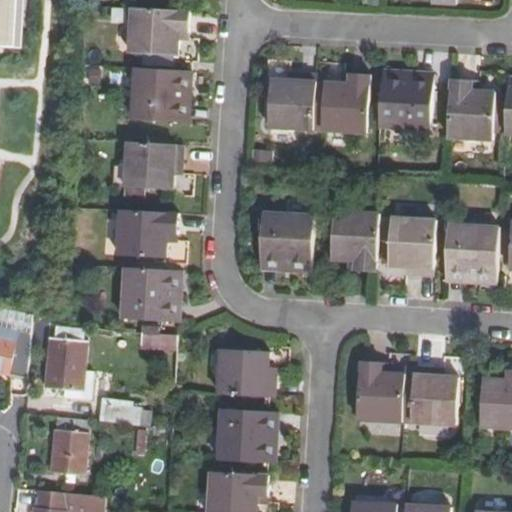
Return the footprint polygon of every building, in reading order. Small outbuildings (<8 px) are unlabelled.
[(0,0),(0,34),(31,36),(32,0),(0,0)] [(187,33),(188,15),(129,11),(127,53),(177,57),(178,32),(187,33)] [(130,120),(179,123),(181,92),(190,92),(190,74),(132,71),(130,120)] [(385,74),(382,127),(430,131),(433,85),(403,84),(404,75),(385,74)] [(433,77),(404,75),(403,84),(433,85),(433,77)] [(263,132),(326,136),(328,105),(318,104),(319,86),(319,81),(289,79),(289,84),(267,83),(263,132)] [(347,87),(319,86),(318,104),(328,105),(326,136),(362,138),(366,81),(347,80),(347,87)] [(473,85),(453,84),(450,142),(493,144),(496,93),(473,92),(473,85)] [(188,124),(190,92),(181,92),(179,123),(188,124)] [(181,166),(182,148),(127,145),(124,187),(172,189),(173,166),(181,166)] [(177,237),(178,218),(119,214),(116,257),(165,261),(166,236),(177,237)] [(267,214),(265,262),(298,264),(298,273),(313,274),(316,217),(267,214)] [(359,275),(378,277),(382,218),(337,216),(333,262),(359,264),(359,275)] [(416,278),(434,280),(438,224),(396,221),(393,271),(416,273),(416,278)] [(480,278),(480,286),(498,287),(502,232),(452,228),(449,277),(480,278)] [(264,271),(298,273),(298,264),(265,262),(264,271)] [(120,319),(168,322),(170,289),(180,290),(181,274),(123,271),(120,319)] [(448,284),(480,286),(480,278),(449,277),(448,284)] [(170,289),(168,322),(178,322),(180,290),(170,289)] [(62,326),(61,339),(86,341),(87,330),(62,326)] [(181,338),(147,336),(146,351),(180,353),(181,338)] [(0,372),(29,380),(32,347),(0,338),(0,372)] [(85,392),(87,372),(90,342),(86,341),(61,339),(54,338),(49,388),(69,391),(85,392)] [(220,397),(275,400),(275,379),(270,379),(271,356),(223,353),(220,397)] [(416,396),(417,373),(407,372),(407,378),(384,377),(384,369),(364,368),(360,422),(404,425),(406,395),(416,396)] [(98,372),(87,372),(85,392),(69,391),(69,399),(94,401),(98,372)] [(406,395),(404,425),(456,428),(458,381),(437,380),(437,374),(417,373),(416,396),(406,395)] [(485,431),(511,432),(511,384),(488,384),(485,431)] [(114,407),(115,403),(107,402),(105,424),(110,424),(111,406),(114,407)] [(113,425),(144,428),(146,412),(146,410),(139,409),(114,407),(113,425)] [(156,413),(146,412),(144,428),(154,429),(156,413)] [(222,413),(219,462),(278,466),(279,446),(269,446),(271,416),(222,413)] [(95,423),(61,419),(55,473),(90,476),(95,423)] [(258,511),(259,499),(269,499),(270,480),(211,476),(208,511),(258,511)] [(103,511),(107,511),(108,509),(109,499),(78,496),(75,511),(80,511),(81,504),(84,505),(84,503),(105,504),(103,511)] [(80,511),(103,511),(105,504),(84,503),(84,505),(81,504),(80,511)] [(408,511),(409,507),(356,503),(355,511),(408,511)]
